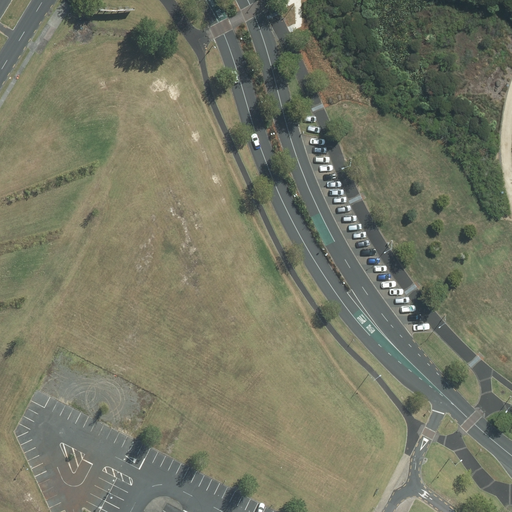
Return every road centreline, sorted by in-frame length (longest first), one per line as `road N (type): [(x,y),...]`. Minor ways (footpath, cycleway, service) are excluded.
road 1 (tertiary): [(444,396),(380,346),(326,280),(276,188),(222,27),(205,0)]
road 2 (tertiary): [(246,0),(317,208),(372,302),(444,396)]
